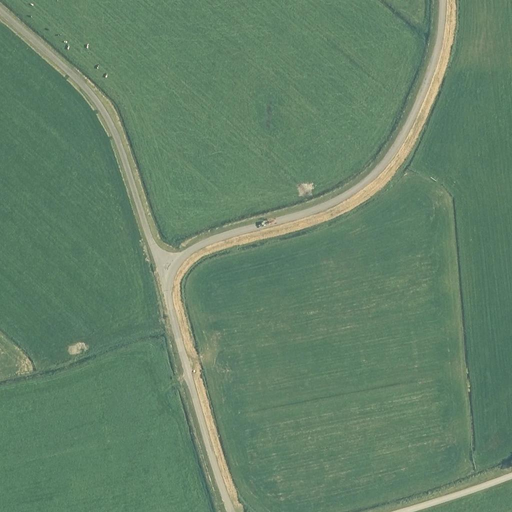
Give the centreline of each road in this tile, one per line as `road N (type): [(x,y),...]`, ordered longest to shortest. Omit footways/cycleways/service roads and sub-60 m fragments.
road 1 (unclassified): [(159,268),(199,245),(336,202),(372,176),(398,143),(425,74),(438,0)]
road 2 (unclassified): [(159,268),(108,121),(0,15)]
road 3 (unclassified): [(230,511),(159,268)]
